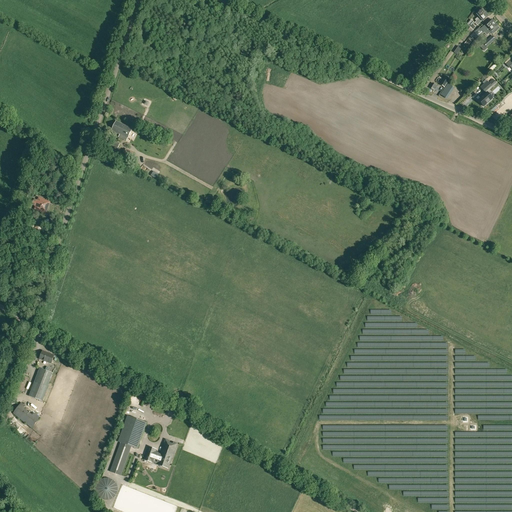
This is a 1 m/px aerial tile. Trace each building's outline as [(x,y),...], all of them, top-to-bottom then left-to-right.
[(478,17),(475,20),(476,21),(480,18),(486,13),(482,9),(476,14),(478,17)] [(476,21),(475,23),(477,26),(482,21),(483,22),(489,17),(486,13),(480,18),(476,21)] [(484,33),(495,23),(492,19),(480,30),(478,29),(472,34),(470,36),(472,38),(474,36),(480,32),(482,34),(484,33)] [(495,23),(484,33),(487,36),(489,34),(491,35),(493,34),(500,28),(498,26),(495,23)] [(461,39),(470,27),(467,25),(457,36),(461,39)] [(474,30),(470,27),(461,39),(464,41),(474,30)] [(495,39),(492,36),(483,44),(487,47),(495,39)] [(446,76),(440,84),(445,88),(450,79),(446,76)] [(487,82),(480,88),(484,92),(491,86),(487,82)] [(448,84),(443,92),(448,95),(453,88),(448,84)] [(487,92),(478,101),(483,107),(492,98),(487,92)] [(508,127),(511,123),(511,114),(503,122),(508,127)] [(120,135),(128,138),(132,129),(116,121),(112,131),(120,135)] [(118,149),(120,144),(113,140),(111,145),(118,149)] [(121,155),(128,158),(131,152),(124,149),(121,155)] [(32,205),(36,206),(35,209),(45,212),(49,202),(39,199),(38,201),(34,200),(32,205)] [(42,351),(39,359),(51,363),(54,355),(42,351)] [(53,373),(40,368),(29,396),(42,401),(53,373)] [(23,404),(21,403),(13,413),(16,416),(25,406),(26,405),(24,403),(23,404)] [(16,416),(25,423),(33,412),(25,406),(16,416)] [(40,418),(33,412),(25,423),(32,428),(40,418)] [(119,442),(121,443),(111,472),(120,475),(131,446),(137,448),(146,423),(128,416),(119,442)] [(156,450),(155,449),(149,447),(144,459),(150,462),(158,464),(157,465),(168,468),(172,455),(173,456),(177,444),(173,442),(172,444),(169,443),(170,441),(165,439),(161,451),(162,452),(161,454),(160,454),(155,452),(156,450)] [(115,483),(112,481),(108,479),(104,479),(101,481),(98,484),(97,487),(97,491),(98,495),(101,498),(105,499),(109,499),(112,498),(115,495),(117,491),(117,487),(115,483)]
